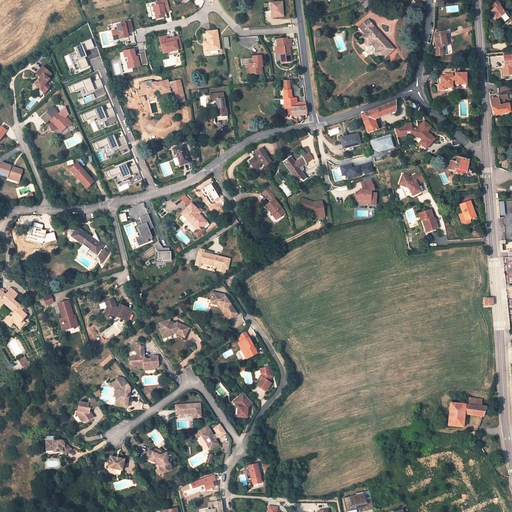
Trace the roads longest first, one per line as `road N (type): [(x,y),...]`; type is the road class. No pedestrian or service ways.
road 1 (residential): [(314,124),(256,137),(190,181),(154,194),(0,214)]
road 2 (tertiary): [(511,462),(485,151)]
road 3 (residential): [(242,446),(191,384),(116,434)]
road 4 (residential): [(242,446),(283,375),(247,313)]
road 5 (tertiary): [(485,151),(475,0)]
road 6 (residential): [(296,0),(314,124)]
